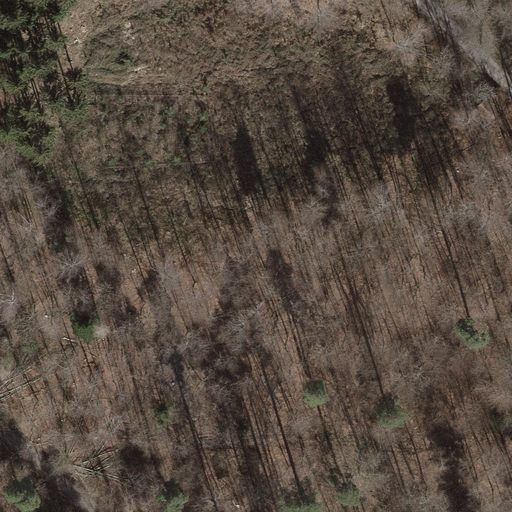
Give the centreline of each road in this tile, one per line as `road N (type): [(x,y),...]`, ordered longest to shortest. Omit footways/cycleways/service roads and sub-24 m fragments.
road 1 (track): [(96,511),(0,428)]
road 2 (track): [(422,0),(511,85)]
